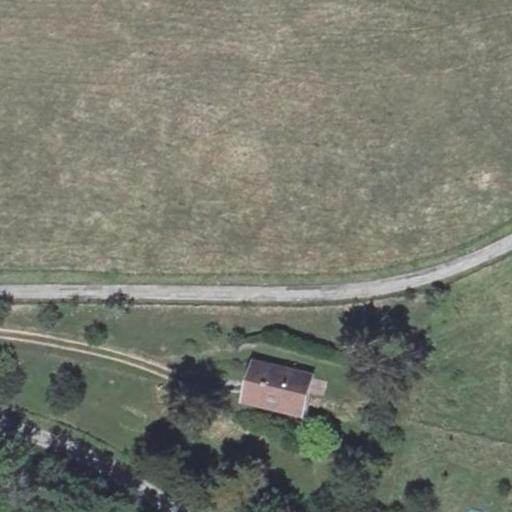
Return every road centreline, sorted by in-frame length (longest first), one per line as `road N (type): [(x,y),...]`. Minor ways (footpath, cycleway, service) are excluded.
road 1 (unclassified): [(0,290),(346,293),(403,284),(511,242)]
road 2 (unclassified): [(181,511),(79,450),(0,421)]
